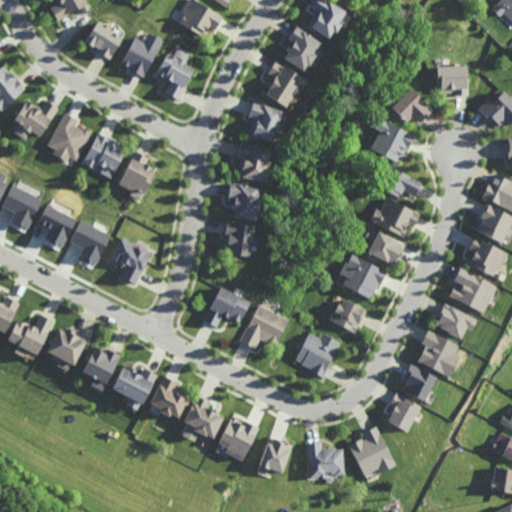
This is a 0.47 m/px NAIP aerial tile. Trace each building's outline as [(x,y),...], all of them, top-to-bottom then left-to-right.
[(84,0),(86,3),(88,6),(89,8),(83,11),(82,10),(79,5),(68,12),(58,17),(56,19),(48,5),(56,1),(55,0),(84,0)] [(216,27),(215,28),(210,25),(207,30),(208,31),(207,33),(206,35),(205,37),(179,22),(180,21),(185,12),(182,11),(188,0),(196,0),(223,15),(222,18),(216,27)] [(336,32),(333,30),(328,37),(316,29),(314,32),(306,26),(313,15),(315,13),(316,11),(311,7),(312,6),(313,5),(316,0),(329,0),(346,11),(344,13),(339,21),(341,23),(341,24),(336,32)] [(511,20),(504,12),(500,16),(492,9),(500,0),(511,0),(511,20)] [(85,40),(97,20),(122,35),(109,55),(85,40)] [(302,41),(298,47),(294,44),(290,49),(295,53),(291,57),(310,70),(327,45),(308,32),(307,34),(300,29),(295,36),(302,41)] [(120,61),(145,75),(164,41),(150,33),(146,41),(135,35),(120,61)] [(187,59),(185,62),(189,64),(194,67),(185,86),(186,86),(185,88),(180,97),(179,99),(164,92),(169,82),(166,81),(164,80),(162,79),(163,76),(156,72),(166,52),(173,56),(179,46),(191,52),(187,59)] [(438,66),(440,92),(469,90),(467,64),(461,64),(461,58),(449,59),(450,65),(438,66)] [(285,107),(265,94),(269,88),(266,86),(267,84),(268,82),(272,76),(268,73),(269,71),(275,62),(276,60),(303,78),(301,80),(288,101),(286,104),(285,106),(285,107)] [(7,71),(8,70),(9,71),(11,73),(12,72),(13,72),(18,78),(25,86),(27,88),(2,110),(0,107),(0,69),(3,67),(7,71)] [(434,109),(432,111),(424,119),(422,121),(419,118),(416,121),(415,122),(411,118),(407,122),(391,107),(392,106),(398,100),(395,96),(396,96),(401,90),(405,93),(411,87),(434,109)] [(511,97),(511,121),(509,125),(504,120),(500,125),(498,124),(496,121),(493,124),(492,123),(480,111),(478,109),(493,93),(497,97),(504,90),(511,97)] [(58,108),(50,119),(49,119),(37,136),(29,130),(24,138),(15,131),(16,131),(22,123),(20,121),(15,118),(27,101),(31,104),(31,105),(33,106),(35,108),(36,106),(39,108),(45,99),(48,101),(57,107),(58,108)] [(277,134),(274,133),(272,141),(260,137),(260,140),(248,136),(252,122),(253,120),(253,118),(248,116),(249,114),(253,103),(253,101),(282,111),(281,114),(278,123),(281,124),(278,133),(277,134)] [(82,128),(83,126),(91,131),(76,158),(75,160),(69,156),(66,161),(65,161),(52,153),(54,149),(46,145),(65,112),(67,114),(77,119),(78,120),(75,124),(76,125),(78,126),(82,128)] [(410,147),(409,148),(407,147),(404,153),(403,154),(402,156),(401,156),(398,162),(371,148),(376,139),(380,130),(376,128),(381,118),(415,136),(415,137),(410,147)] [(110,177),(102,172),(100,172),(103,167),(98,164),(95,169),(94,169),(82,162),(99,132),(101,134),(110,139),(111,139),(110,140),(115,143),(118,144),(119,145),(126,149),(110,177)] [(267,174),(265,174),(264,181),(242,177),(243,170),(240,169),(240,167),(240,165),(242,158),(237,157),(238,155),(240,144),(241,142),(269,148),(269,150),(272,150),(268,172),(267,174)] [(152,167),(153,165),(154,166),(156,167),(158,168),(149,185),(146,190),(141,199),(140,200),(130,195),(130,194),(131,191),(117,183),(136,150),(138,152),(148,157),(149,158),(146,164),(152,167)] [(416,193),(414,196),(403,190),(401,193),(401,194),(398,192),(396,195),(396,196),(381,188),(388,175),(392,167),(410,176),(409,178),(421,184),(420,184),(416,193)] [(511,176),(498,171),(493,182),(487,180),(481,193),(511,206),(511,176)] [(258,213),(257,213),(255,220),(232,216),(233,209),(230,208),(230,206),(230,204),(231,202),(233,203),(234,198),(228,197),(228,195),(230,183),(230,182),(259,187),(259,189),(257,199),(261,200),(260,201),(258,213)] [(14,212),(10,221),(29,229),(42,198),(11,185),(2,207),(14,212)] [(420,214),(419,215),(414,225),(413,228),(406,224),(404,229),(406,230),(405,232),(404,234),(403,236),(371,220),(377,209),(380,211),(387,197),(420,214)] [(482,231),(505,242),(511,228),(511,212),(490,201),(483,215),(489,218),(482,231)] [(63,247),(75,219),(46,205),(37,224),(49,229),(45,239),(63,247)] [(79,256),(96,264),(110,234),(80,220),(69,242),(83,248),(79,256)] [(259,246),(252,245),(250,257),(229,254),(231,245),(227,244),(228,242),(226,242),(226,239),(227,237),(227,236),(225,235),(225,233),(227,222),(227,220),(255,225),(253,235),(260,237),(259,246)] [(368,252),(397,267),(408,245),(370,226),(366,234),(375,238),(368,252)] [(118,273),(136,282),(152,253),(116,233),(103,256),(122,266),(118,273)] [(501,268),(498,267),(493,275),(493,276),(467,263),(469,260),(470,258),(471,256),(472,257),(475,252),(469,249),(470,247),(475,238),(476,236),(508,253),(501,268)] [(382,284),(380,283),(377,287),(376,290),(375,292),(374,291),(370,298),(344,284),(353,266),(348,263),(353,253),(388,271),(387,272),(383,282),(382,284)] [(462,267),(456,279),(466,284),(464,289),(456,285),(451,295),(480,308),(493,281),(462,267)] [(241,322),(234,318),(229,316),(228,317),(224,315),(218,326),(216,325),(206,320),(204,319),(221,286),(235,293),(242,297),(251,301),(241,322)] [(0,303),(3,305),(7,297),(18,303),(4,330),(0,328),(0,303)] [(333,319),(356,331),(368,309),(345,297),(333,319)] [(444,302),(436,321),(464,334),(469,325),(475,328),(479,318),(444,302)] [(276,311),(276,310),(278,311),(280,312),(279,313),(290,318),(275,347),(266,342),(264,341),(260,339),(256,347),(254,347),(241,340),(245,334),(261,303),(276,311)] [(45,336),(45,335),(34,356),(34,355),(15,346),(16,344),(9,341),(19,321),(26,325),(27,324),(32,327),(39,315),(53,322),(45,336)] [(429,327),(423,341),(428,344),(421,360),(447,372),(461,342),(429,327)] [(61,328),(51,348),(58,352),(55,359),(71,367),(75,360),(79,362),(91,340),(74,331),(72,334),(61,328)] [(321,336),(323,332),(340,340),(329,364),(325,374),(323,376),(310,370),(311,367),(305,365),(303,364),(302,363),(303,361),(298,359),(310,331),(321,336)] [(105,354),(106,352),(108,349),(109,349),(118,355),(120,355),(105,384),(101,391),(90,385),(89,385),(92,380),(89,379),(90,378),(80,372),(93,348),(101,352),(105,354)] [(409,392),(427,399),(437,375),(414,365),(408,379),(413,381),(409,392)] [(134,373),(141,376),(145,368),(157,375),(142,402),(114,387),(124,368),(129,371),(131,368),(136,370),(134,373)] [(187,406),(184,405),(176,419),(169,415),(167,418),(159,413),(160,411),(149,405),(148,404),(164,375),(178,383),(176,388),(192,397),(187,406)] [(389,405),(393,408),(386,421),(407,432),(420,406),(395,393),(389,405)] [(213,411),(214,408),(218,410),(216,414),(223,417),(214,434),(207,431),(206,433),(196,428),(197,426),(186,421),(199,396),(210,401),(207,408),(213,411)] [(511,428),(500,422),(505,411),(507,412),(511,414),(511,428)] [(256,426),(229,416),(219,444),(226,447),(224,454),(244,460),(256,426)] [(349,445),(364,476),(398,460),(381,424),(367,431),(370,436),(349,445)] [(511,436),(511,461),(502,456),(502,454),(492,449),(496,441),(500,435),(502,431),(511,436)] [(292,445),(270,436),(258,465),(280,474),(292,445)] [(309,439),(311,473),(344,471),(342,442),(327,444),(326,438),(309,439)] [(511,494),(492,492),(494,481),(495,474),(496,467),(511,469),(511,494)] [(511,511),(493,511),(511,502),(511,511)]
